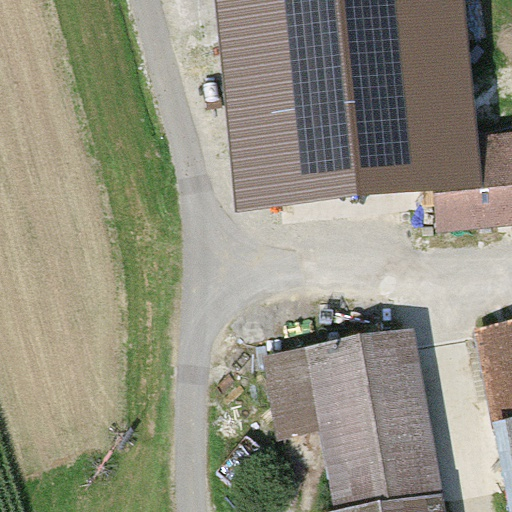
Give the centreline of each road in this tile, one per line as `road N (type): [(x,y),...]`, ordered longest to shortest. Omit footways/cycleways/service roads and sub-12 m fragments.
road 1 (track): [(149,0),(209,246),(205,511)]
road 2 (unknown): [(209,246),(490,278)]
